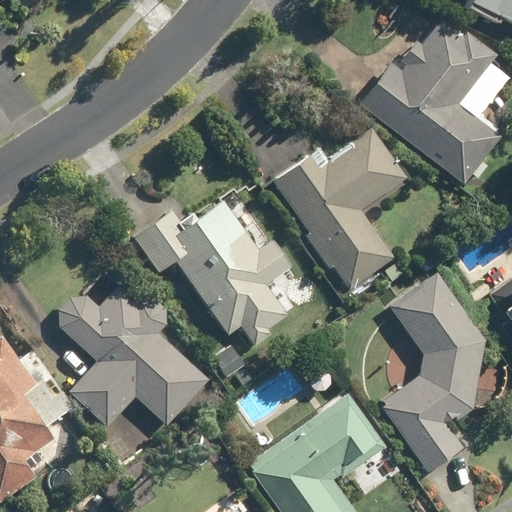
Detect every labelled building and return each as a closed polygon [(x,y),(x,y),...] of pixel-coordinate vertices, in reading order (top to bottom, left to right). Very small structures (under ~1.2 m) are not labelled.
[(0,0),(0,5),(6,0),(18,0),(23,7),(30,15),(50,0),(0,0)] [(511,0),(469,0),(466,9),(511,28),(511,0)] [(417,31),(396,58),(393,56),(356,103),(461,185),(498,137),(475,119),(506,78),(486,63),(492,55),(463,32),(460,35),(439,19),(425,38),(417,31)] [(272,182),(308,232),(303,236),(327,270),(332,267),(348,290),(380,267),(389,280),(401,272),(392,259),(356,209),(403,176),(370,130),(315,169),(307,157),(272,182)] [(164,214),(151,225),(131,238),(155,274),(175,262),(223,335),(238,326),(251,345),(269,334),(265,327),(283,315),(275,302),(263,284),(291,266),(270,236),(253,247),(232,216),(226,220),(214,201),(210,203),(173,228),(164,214)] [(434,274),(385,305),(419,353),(414,379),(378,406),(427,472),(460,448),(442,424),(473,410),(482,347),(434,274)] [(511,325),(511,278),(490,293),(511,325)] [(119,286),(96,309),(91,304),(90,303),(88,302),(87,301),(85,300),(83,299),(82,299),(80,298),(78,298),(77,298),(75,298),(73,298),(71,299),(70,299),(68,300),(66,301),(65,302),(63,303),(62,304),(61,305),(60,307),(59,308),(58,310),(57,312),(57,313),(56,315),(56,317),(56,318),(56,320),(56,322),(57,324),(57,325),(58,327),(59,329),(60,330),(61,332),(94,363),(66,394),(105,429),(135,397),(166,425),(208,379),(159,335),(163,312),(149,298),(141,307),(119,286)] [(0,495),(30,475),(18,458),(49,437),(42,426),(71,407),(31,349),(15,360),(0,338),(0,495)] [(246,465),(278,511),(354,511),(335,484),(384,450),(346,395),(246,465)]
